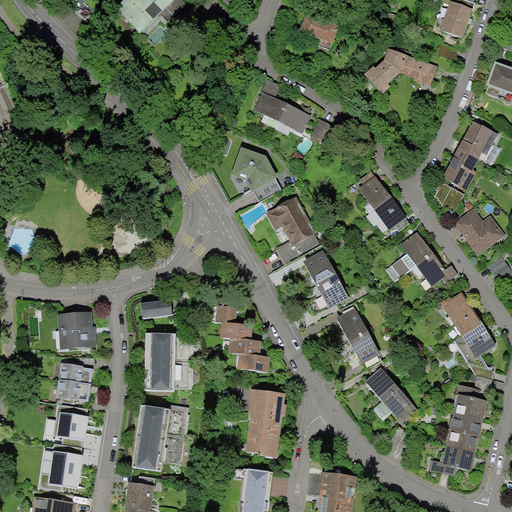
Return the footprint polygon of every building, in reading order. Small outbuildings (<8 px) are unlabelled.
[(85,21),(98,7),(91,0),(81,0),(73,9),(77,13),(85,21)] [(128,0),(118,10),(140,32),(165,7),(174,16),(185,5),(180,0),(171,0),(128,0)] [(468,18),(470,11),(452,4),(442,31),(461,38),(465,25),(466,23),(469,24),(470,20),(468,18)] [(303,25),(301,32),(321,40),(318,47),(329,50),(338,27),(307,16),(303,25)] [(511,41),(504,38),(501,48),(511,51),(511,41)] [(453,60),(456,50),(441,45),(437,54),(453,60)] [(379,90),(400,72),(416,77),(417,73),(432,78),(431,80),(432,81),(434,76),(436,69),(396,54),(397,50),(386,46),(384,53),(388,55),(386,63),(376,71),(374,69),(366,76),(364,74),(360,80),(370,91),(375,86),(379,90)] [(501,90),(511,93),(511,68),(511,71),(493,65),(489,75),(492,76),(491,79),(486,94),(498,98),(501,90)] [(258,106),(256,112),(278,123),(287,105),(274,99),(273,99),(279,87),(272,84),(266,95),(265,95),(260,107),(258,106)] [(287,105),(278,123),(301,134),(304,128),(302,128),(308,115),(297,110),(287,105)] [(366,111),(376,122),(383,116),(372,105),(366,111)] [(320,137),(327,124),(321,121),(314,133),(320,137)] [(463,142),(463,143),(459,151),(477,160),(486,143),(492,146),(492,145),(497,136),(498,136),(474,123),(474,124),(467,137),(464,142),(463,142)] [(327,124),(320,137),(319,139),(325,143),(333,129),(329,126),(327,124)] [(264,159),(242,151),(234,175),(247,180),(251,188),(260,203),(281,191),(264,159)] [(454,159),(455,160),(451,166),(444,178),(444,179),(460,187),(464,180),(470,184),(470,183),(475,173),(476,173),(471,170),(477,160),(459,151),(454,159)] [(374,210),(390,198),(381,186),(371,172),(360,180),(364,186),(359,190),(374,210)] [(393,226),(404,217),(396,206),(390,198),(374,210),(389,230),(394,227),(393,226)] [(311,252),(321,246),(295,200),(281,208),(280,207),(278,208),(279,209),(269,215),(276,228),(283,225),(292,242),(277,250),(280,255),(286,265),(311,252)] [(478,253),(502,235),(493,223),(485,228),(473,212),(456,224),(467,239),(478,253)] [(424,244),(418,236),(407,244),(406,243),(401,246),(416,266),(432,255),(424,244)] [(311,252),(315,260),(305,265),(310,275),(317,286),(335,276),(324,256),(329,253),(324,245),(321,246),(311,252)] [(493,273),(505,263),(506,263),(499,254),(492,262),(487,266),(493,273)] [(432,255),(416,266),(431,287),(436,283),(436,282),(441,277),(445,283),(456,274),(451,267),(445,272),(438,263),(432,255)] [(498,279),(510,270),(505,263),(493,273),(495,276),(498,279)] [(505,289),(507,288),(510,293),(511,291),(511,271),(510,270),(498,279),(505,289)] [(335,276),(317,286),(319,291),(321,293),(306,301),(313,314),(329,308),(329,307),(335,303),(338,301),(342,309),(355,302),(358,301),(353,292),(347,296),(336,275),(335,276)] [(218,287),(211,276),(186,291),(193,302),(218,287)] [(473,311),(463,295),(449,303),(454,311),(448,315),(462,336),(480,325),(474,315),(475,314),(473,311)] [(235,319),(237,301),(219,298),(218,307),(216,306),(216,308),(217,308),(215,323),(225,324),(234,325),(235,319)] [(172,316),(170,301),(145,304),(141,305),(142,319),(172,316)] [(356,312),(359,310),(355,302),(342,309),(341,310),(346,317),(338,322),(341,328),(349,342),(368,332),(356,312)] [(89,314),(60,316),(61,331),(66,331),(68,349),(94,347),(94,342),(93,328),(90,328),(89,314)] [(224,338),(234,339),(250,341),(250,338),(251,327),(234,325),(225,324),(224,338)] [(475,375),(491,380),(494,371),(489,370),(488,368),(478,354),(493,345),(485,333),(480,325),(462,336),(453,342),(454,342),(468,364),(469,366),(475,375)] [(368,332),(349,342),(337,349),(344,361),(356,354),(357,356),(361,363),(365,361),(369,369),(382,361),(378,354),(379,353),(368,332)] [(176,335),(146,334),(145,367),(144,391),(174,392),(174,389),(192,390),(193,338),(175,338),(176,335)] [(243,355),(258,357),(259,354),(260,343),(250,341),(234,339),(232,354),(243,355)] [(269,358),(258,357),(243,355),(241,369),(240,370),(268,373),(268,372),(267,372),(267,370),(269,358)] [(83,366),(95,366),(95,358),(80,358),(79,363),(68,362),(67,366),(62,365),(60,381),(90,386),(91,379),(92,371),(83,369),(83,366)] [(398,388),(383,371),(386,369),(382,361),(369,369),(374,378),(367,384),(373,391),(382,402),(398,388)] [(459,386),(454,406),(458,407),(456,414),(481,419),(483,412),(485,402),(477,400),(479,392),(488,394),(491,380),(477,376),(474,390),(459,386)] [(58,397),(62,398),(62,403),(73,404),(74,400),(87,402),(88,396),(90,386),(60,381),(58,397)] [(398,420),(414,406),(398,388),(382,402),(378,406),(385,414),(390,410),(392,414),(398,420)] [(277,458),(284,395),(259,392),(254,391),(246,452),(258,454),(258,456),(277,458)] [(88,409),(62,406),(58,405),(54,436),(63,438),(62,445),(79,448),(82,448),(83,441),(84,441),(87,430),(87,428),(88,421),(89,417),(87,417),(88,409)] [(168,410),(141,406),(136,439),(132,468),(161,472),(163,462),(180,465),(189,408),(169,405),(168,410)] [(454,420),(451,419),(449,430),(477,436),(479,428),(481,419),(456,414),(454,420)] [(406,432),(399,427),(389,442),(397,447),(405,435),(406,432)] [(446,440),(449,441),(448,447),(473,453),(475,445),(477,436),(449,430),(446,440)] [(403,452),(411,439),(405,435),(397,447),(397,448),(403,452)] [(409,457),(418,443),(411,439),(403,452),(409,457)] [(79,448),(62,445),(54,444),(50,475),(41,473),(39,488),(61,491),(62,486),(78,489),(82,466),(82,465),(83,456),(81,456),(78,455),(79,448)] [(473,453),(448,447),(447,454),(443,453),(441,463),(436,462),(434,471),(453,475),(455,467),(469,471),(471,463),(473,453)] [(267,511),(269,505),(273,473),(244,469),(238,511),(267,511)] [(350,511),(355,478),(324,474),(321,504),(319,511),(350,511)] [(128,494),(126,504),(146,507),(149,486),(154,487),(155,479),(139,477),(138,484),(130,483),(129,490),(126,489),(126,492),(125,494),(128,494)] [(37,511),(74,511),(76,503),(35,497),(34,508),(38,509),(37,511)]
